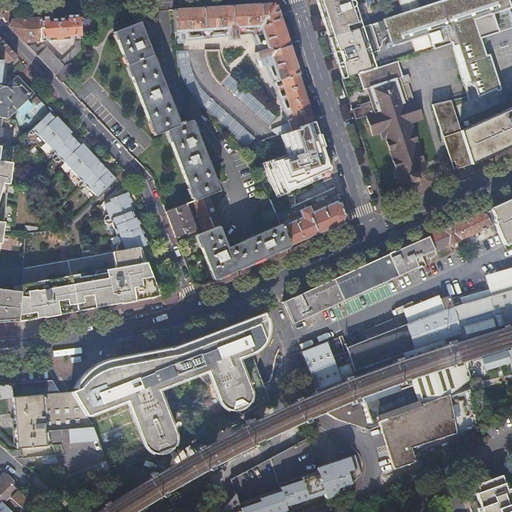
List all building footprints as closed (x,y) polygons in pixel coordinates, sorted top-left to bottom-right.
[(315,0),(328,39),(360,28),(357,16),(355,13),(351,14),(350,10),(352,9),(353,7),(353,5),(351,0),(315,0)] [(450,44),(463,88),(468,87),(473,88),(476,98),(494,90),(495,92),(499,91),(488,56),(484,57),(479,40),(497,34),(499,40),(503,39),(495,14),(510,9),(507,0),(445,0),(446,0),(435,4),(432,0),(425,0),(414,7),(415,10),(382,21),(368,26),(360,28),(328,39),(333,54),(335,54),(337,59),(334,60),(336,66),(338,72),(341,80),(355,75),(354,73),(359,72),(359,74),(374,69),(371,61),(369,55),(378,52),(377,49),(380,48),(380,46),(381,43),(382,41),(384,40),(388,38),(391,48),(428,36),(432,49),(450,44)] [(273,7),(270,4),(173,11),(174,31),(177,31),(227,28),(229,42),(236,41),(235,27),(258,26),(261,28),(267,50),(254,54),(256,62),(270,58),(278,81),(281,81),(297,75),(291,54),(276,9),(273,7)] [(9,28),(24,44),(36,43),(39,42),(42,42),(48,41),(80,39),(78,17),(63,18),(12,21),(9,28)] [(195,236),(213,281),(261,259),(288,247),(281,230),(279,225),(225,249),(217,228),(219,227),(207,196),(216,192),(189,122),(182,125),(181,123),(177,125),(137,24),(113,33),(153,137),(165,132),(193,203),(201,199),(213,229),(203,234),(195,236)] [(8,64),(16,57),(0,40),(0,60),(1,59),(4,63),(8,64)] [(27,48),(55,76),(66,65),(73,59),(80,52),(80,42),(76,42),(74,44),(74,49),(60,63),(44,47),(41,49),(40,48),(37,50),(36,50),(35,48),(34,47),(28,47),(27,48)] [(215,64),(215,51),(205,51),(205,65),(215,64)] [(412,101),(407,85),(410,84),(407,75),(401,77),(396,61),(374,69),(359,74),(356,75),(361,91),(365,90),(367,97),(368,103),(358,106),(359,108),(350,111),(352,115),(354,121),(365,117),(371,137),(379,134),(381,140),(384,140),(397,180),(399,180),(400,185),(403,186),(408,184),(409,185),(415,183),(419,182),(419,181),(424,179),(426,176),(424,171),(425,171),(411,124),(421,121),(415,100),(412,101)] [(58,80),(62,84),(73,73),(66,65),(55,76),(58,80)] [(221,81),(224,72),(215,69),(212,78),(221,81)] [(303,95),(297,75),(281,81),(293,119),(287,121),(289,126),(272,132),(274,138),(297,130),(297,128),(313,123),(303,95)] [(4,87),(13,114),(31,97),(27,92),(29,90),(16,76),(4,87)] [(0,119),(7,120),(13,114),(4,87),(3,87),(0,86),(0,119)] [(452,173),(453,172),(434,106),(449,102),(430,106),(438,130),(438,140),(444,148),(452,173)] [(454,170),(469,165),(465,153),(458,132),(456,124),(449,102),(434,106),(453,172),(455,172),(454,170)] [(483,159),(511,145),(511,107),(458,132),(465,153),(469,165),(483,159)] [(54,120),(48,114),(27,134),(28,136),(32,136),(34,134),(35,134),(38,137),(45,144),(63,126),(55,118),(54,120)] [(332,183),(313,123),(297,128),(297,130),(274,138),(268,139),(285,201),(332,183)] [(71,134),(63,126),(45,144),(51,150),(54,154),(51,156),(51,160),(53,162),(57,157),(74,141),(69,136),(71,134)] [(89,153),(81,145),(79,146),(74,141),(57,157),(53,162),(54,163),(58,163),(60,161),(61,160),(64,164),(70,171),(89,153)] [(0,181),(8,183),(13,148),(0,146),(0,181)] [(97,161),(89,153),(70,171),(77,177),(80,181),(79,181),(77,183),(77,187),(78,189),(83,184),(100,168),(95,163),(97,161)] [(115,180),(107,172),(105,174),(100,168),(83,184),(78,189),(80,190),(83,190),(86,188),(86,187),(89,191),(96,197),(115,180)] [(0,206),(5,207),(8,183),(0,181),(0,206)] [(103,220),(104,222),(109,220),(110,220),(131,212),(129,205),(131,204),(127,193),(109,200),(110,203),(104,205),(108,216),(107,216),(104,217),(103,220)] [(281,230),(288,247),(303,240),(316,235),(340,224),(342,220),(343,217),(336,196),(326,201),(327,203),(322,205),(324,210),(314,215),(310,206),(295,213),(296,216),(297,216),(300,221),(295,223),(287,227),(281,230)] [(193,203),(191,203),(203,234),(213,229),(201,199),(193,203)] [(495,227),(497,231),(502,245),(505,252),(511,248),(511,199),(489,210),(492,218),(492,220),(494,224),(495,227)] [(188,204),(164,213),(171,230),(174,239),(195,231),(186,208),(189,207),(188,204)] [(408,247),(282,303),(292,324),(417,269),(413,260),(423,255),(426,260),(435,257),(434,253),(435,253),(434,250),(448,244),(448,246),(459,241),(458,240),(481,230),(482,232),(485,231),(484,228),(488,227),(489,227),(489,226),(491,226),(494,232),(497,231),(495,227),(494,224),(492,220),(492,218),(489,210),(408,247)] [(112,224),(117,237),(140,228),(136,218),(134,219),(131,212),(110,220),(109,220),(104,222),(104,224),(108,226),(111,225),(112,224)] [(278,222),(279,225),(281,230),(287,227),(284,219),(278,222)] [(140,228),(117,237),(119,244),(118,245),(116,248),(115,250),(115,253),(139,249),(147,246),(145,240),(143,241),(141,237),(144,237),(140,228)] [(82,259),(21,269),(20,287),(19,293),(17,322),(21,322),(42,318),(43,319),(44,318),(45,318),(56,316),(58,316),(58,315),(119,304),(119,305),(121,305),(122,305),(132,303),(134,303),(134,302),(152,299),(152,298),(152,297),(155,293),(156,292),(139,249),(115,253),(111,254),(90,257),(82,259)] [(450,302),(461,339),(511,323),(511,269),(484,277),(488,291),(450,302)] [(17,322),(19,293),(12,292),(0,290),(0,323),(1,323),(17,322)] [(346,351),(350,365),(408,342),(411,352),(411,355),(437,346),(461,339),(450,302),(449,297),(438,301),(442,311),(407,325),(345,349),(346,351)] [(442,311),(438,301),(437,298),(403,311),(407,325),(442,311)] [(104,462),(109,474),(184,447),(268,402),(259,376),(256,369),(260,351),(263,345),(266,333),(266,329),(266,324),(265,320),(263,314),(226,328),(224,329),(214,333),(180,346),(178,347),(162,351),(114,361),(106,362),(98,364),(91,368),(88,371),(81,377),(76,384),(75,385),(77,390),(70,394),(92,427),(97,441),(104,462)] [(335,372),(337,377),(354,371),(389,360),(401,356),(411,352),(408,342),(350,365),(351,366),(335,372)] [(300,352),(311,381),(335,371),(330,357),(325,345),(326,345),(326,343),(300,352)] [(330,357),(335,371),(350,365),(346,351),(330,357)] [(365,404),(401,391),(389,360),(354,371),(365,404)] [(452,367),(457,384),(469,381),(470,385),(472,385),(471,380),(472,380),(471,379),(471,377),(470,374),(469,372),(469,370),(467,362),(460,364),(460,366),(455,367),(455,366),(452,367)] [(335,371),(311,381),(316,394),(340,384),(337,377),(335,372),(335,371)] [(0,398),(11,398),(10,386),(9,373),(5,374),(0,374),(0,398)] [(92,427),(70,394),(59,395),(51,383),(30,384),(30,386),(20,386),(21,397),(11,399),(15,449),(44,447),(43,432),(67,430),(69,444),(97,441),(92,427)] [(341,423),(361,415),(358,407),(351,410),(348,403),(341,387),(317,396),(324,413),(325,414),(334,420),(341,423)] [(368,413),(415,395),(412,387),(401,391),(365,404),(368,413)] [(456,434),(449,397),(423,406),(422,404),(419,405),(415,395),(368,413),(371,424),(365,426),(362,429),(369,431),(380,427),(392,467),(393,470),(414,463),(410,449),(452,436),(456,434)] [(423,406),(449,397),(448,396),(422,404),(423,406)] [(341,423),(362,429),(365,426),(365,424),(364,424),(361,415),(341,423)] [(64,457),(60,446),(51,446),(55,457),(64,457)] [(255,504),(237,507),(238,511),(275,511),(349,488),(347,477),(354,472),(348,456),(310,467),(311,473),(294,480),(275,487),(275,492),(266,496),(254,500),(255,504)] [(63,478),(68,490),(109,474),(104,462),(63,478)] [(18,493),(20,491),(13,485),(14,484),(7,477),(0,484),(0,497),(7,504),(11,500),(18,493)] [(511,511),(511,507),(502,480),(481,488),(474,491),(482,511),(511,511)] [(18,493),(11,500),(22,511),(28,511),(33,508),(18,493)]
